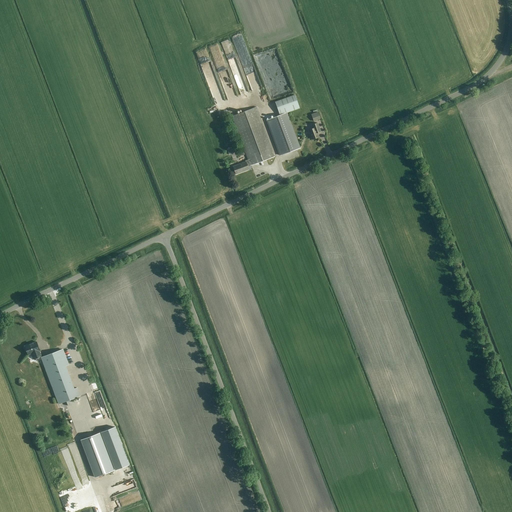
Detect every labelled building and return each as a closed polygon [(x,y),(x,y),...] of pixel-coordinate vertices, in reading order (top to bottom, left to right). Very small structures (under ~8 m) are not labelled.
[(275,102),(279,115),(299,108),(294,95),(275,102)] [(233,165),(235,173),(248,168),(247,165),(250,164),(250,165),(274,156),(256,106),(232,115),(238,131),(248,160),(246,161),(233,165)] [(267,120),(280,155),(300,148),(287,113),(267,120)] [(319,137),(317,133),(320,131),(317,123),(311,125),(312,128),(308,130),(311,139),(319,137)] [(39,351),(40,351),(36,342),(24,346),(25,348),(24,348),(26,351),(28,355),(33,353),(34,353),(36,361),(42,359),(59,404),(80,396),(77,388),(73,389),(65,366),(68,365),(62,349),(42,357),(39,351)] [(115,428),(101,432),(115,470),(128,465),(115,428)] [(81,440),(96,477),(114,471),(100,433),(81,440)] [(106,475),(97,478),(102,489),(110,486),(106,475)]
